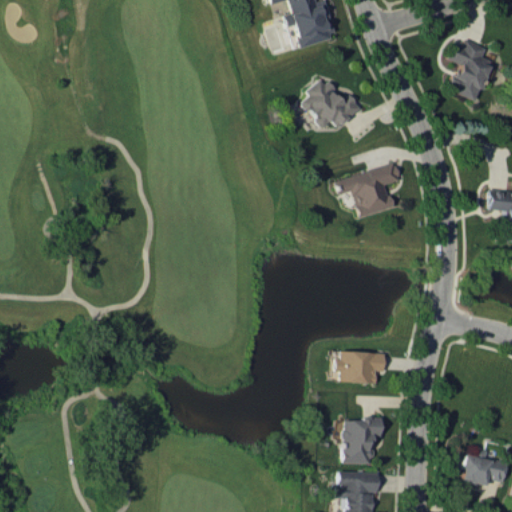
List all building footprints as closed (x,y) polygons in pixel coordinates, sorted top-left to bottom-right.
[(311,0),(332,39),(298,42),(286,0),(311,0)] [(471,99),(487,59),(477,55),(481,46),(451,35),(442,58),(453,62),(443,88),(471,99)] [(291,94),(306,122),(352,106),(331,74),(291,94)] [(325,181),(348,215),(406,202),(393,158),(325,181)] [(483,208),(502,209),(501,227),(505,227),(505,236),(511,236),(511,227),(511,190),(484,189),(483,208)] [(325,350),(325,371),(367,375),(368,351),(325,350)] [(332,420),(333,456),(376,462),(380,421),(332,420)] [(455,479),(481,484),(483,477),(498,480),(501,460),(481,456),(482,449),(474,448),(473,455),(460,453),(455,479)] [(329,477),(331,511),(335,511),(364,511),(367,478),(329,477)]
